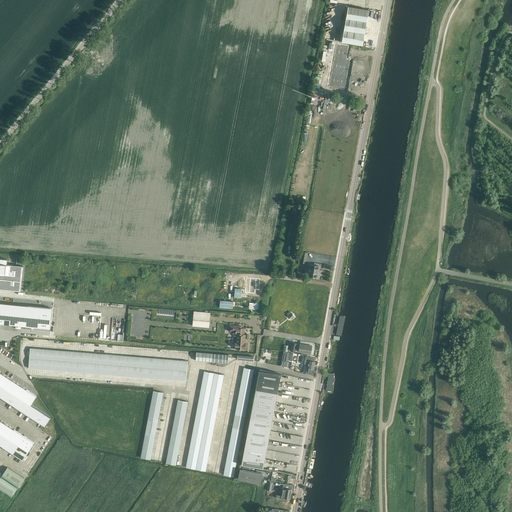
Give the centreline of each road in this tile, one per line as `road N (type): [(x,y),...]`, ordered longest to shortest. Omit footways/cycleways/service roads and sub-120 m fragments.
road 1 (tertiary): [(296,511),(388,0)]
road 2 (unclassified): [(0,144),(120,0)]
